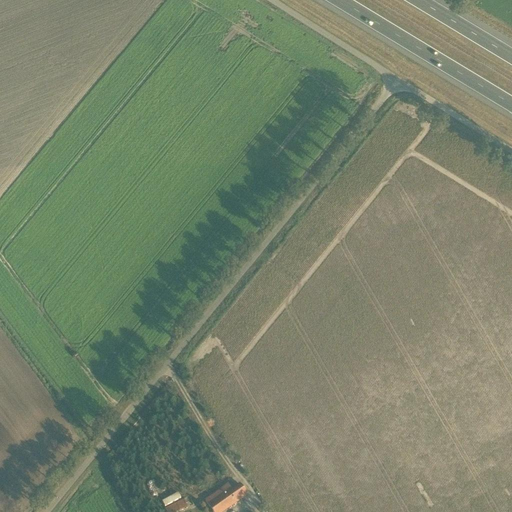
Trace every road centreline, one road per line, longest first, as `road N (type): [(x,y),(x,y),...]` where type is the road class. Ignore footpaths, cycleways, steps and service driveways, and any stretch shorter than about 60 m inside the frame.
road 1 (unclassified): [(38,511),(397,79)]
road 2 (motorway): [(337,0),(511,105)]
road 3 (unclassified): [(268,0),(397,79)]
road 4 (unclassified): [(511,152),(397,79)]
